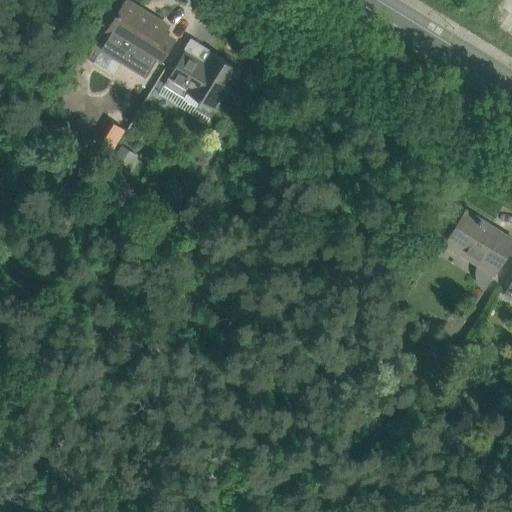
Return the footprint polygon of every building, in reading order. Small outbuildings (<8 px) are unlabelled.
[(112,31),(100,50),(121,62),(146,78),(157,59),(160,61),(173,39),(163,33),(168,26),(150,15),(147,18),(125,4),(109,29),(112,31)] [(204,63),(185,51),(165,85),(184,96),(186,92),(198,99),(193,107),(208,116),(213,108),(215,109),(239,70),(211,52),(204,63)] [(111,122),(97,144),(109,152),(123,129),(111,122)] [(122,146),(109,166),(124,176),(137,156),(122,146)] [(448,239),(448,240),(481,260),(477,266),(476,269),(476,273),(476,276),(476,279),(478,282),(479,285),(482,287),(484,289),(488,284),(511,244),(511,241),(511,243),(489,229),(492,226),(466,210),(448,239)] [(432,365),(422,383),(432,389),(443,372),(432,365)] [(488,413),(478,428),(498,441),(508,425),(488,413)]
